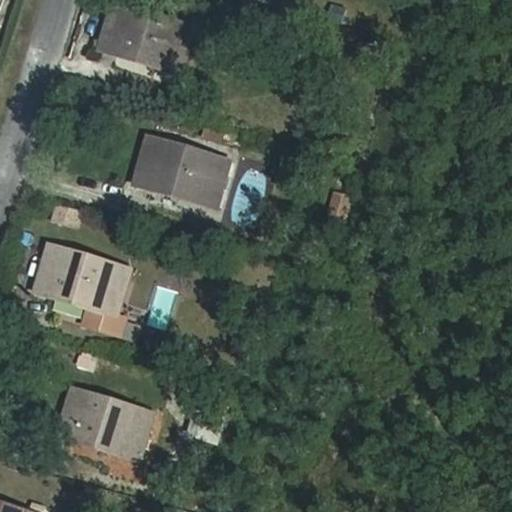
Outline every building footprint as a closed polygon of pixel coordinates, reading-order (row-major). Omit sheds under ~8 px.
[(183,73),(197,29),(120,5),(107,46),(165,64),(164,67),(183,73)] [(333,10),(329,24),(341,27),(345,13),(333,10)] [(219,207),(232,163),(154,140),(142,182),(200,199),(199,202),(219,207)] [(354,198),(335,195),(331,218),(349,222),(354,198)] [(81,231),(86,211),(58,204),(53,224),(81,231)] [(119,316),(132,271),(55,248),(42,290),(101,308),(100,310),(119,316)] [(164,357),(169,341),(148,334),(143,351),(164,357)] [(142,460),(156,413),(79,391),(66,436),(124,452),(123,455),(142,460)]
